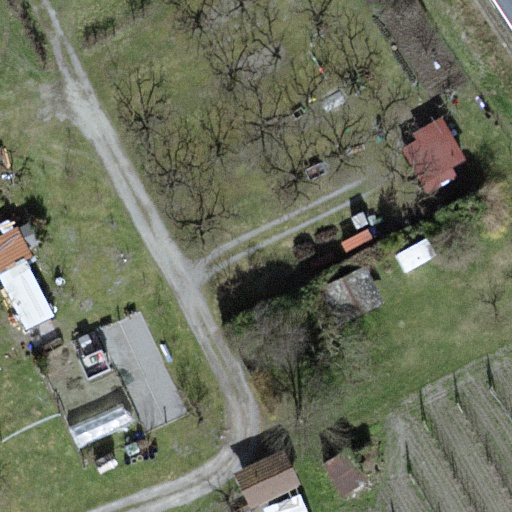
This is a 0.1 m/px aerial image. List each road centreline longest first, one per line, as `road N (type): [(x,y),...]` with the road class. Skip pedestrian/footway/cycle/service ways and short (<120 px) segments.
road 1 (track): [(118,511),(225,464),(241,446),(245,424),(192,301),(29,0)]
road 2 (track): [(392,170),(178,282)]
